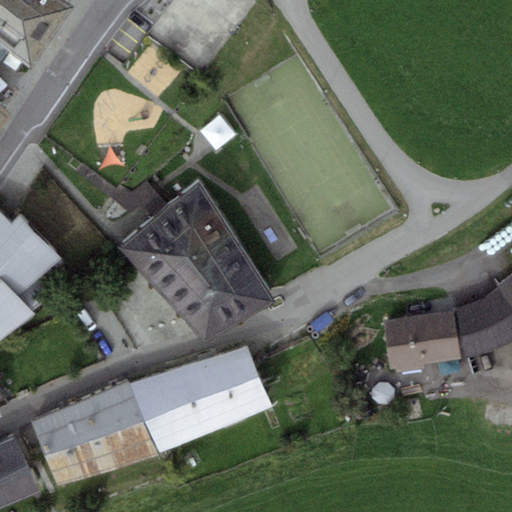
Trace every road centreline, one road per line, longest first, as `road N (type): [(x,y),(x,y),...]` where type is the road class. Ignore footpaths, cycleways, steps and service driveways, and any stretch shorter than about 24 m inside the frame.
road 1 (residential): [(0,427),(108,379),(267,326),(415,232),(441,202)]
road 2 (residential): [(292,0),(371,132),(441,202)]
road 3 (tertiary): [(0,168),(111,0)]
